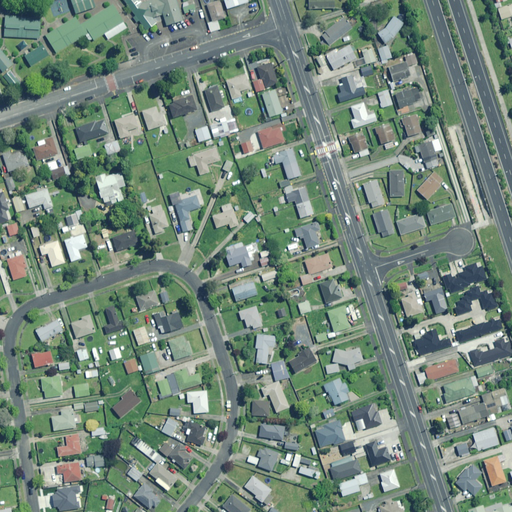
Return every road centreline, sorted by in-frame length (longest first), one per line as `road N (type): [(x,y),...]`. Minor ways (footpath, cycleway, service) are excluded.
road 1 (residential): [(33,511),(13,326),(29,306),(163,264),(201,288),(231,392),(227,447),(183,511)]
road 2 (residential): [(0,119),(286,26)]
road 3 (tertiary): [(365,270),(286,26)]
road 4 (tertiary): [(445,511),(365,270)]
road 5 (primary): [(511,241),(433,0)]
road 6 (primary): [(456,0),(511,170)]
